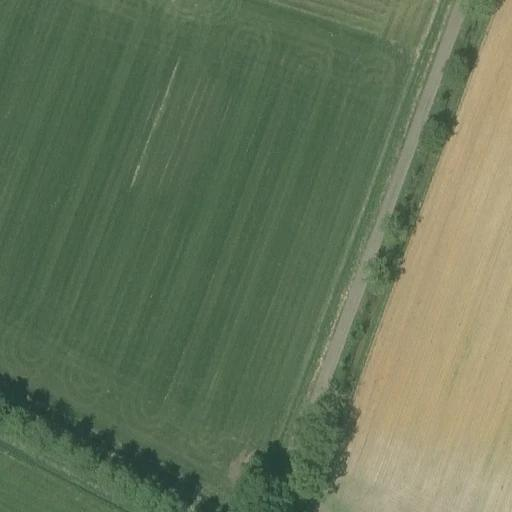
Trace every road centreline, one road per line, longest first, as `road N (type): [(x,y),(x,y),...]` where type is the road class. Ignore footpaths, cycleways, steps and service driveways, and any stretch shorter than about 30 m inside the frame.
road 1 (unclassified): [(275,511),(465,0)]
road 2 (unclassified): [(184,511),(0,416)]
